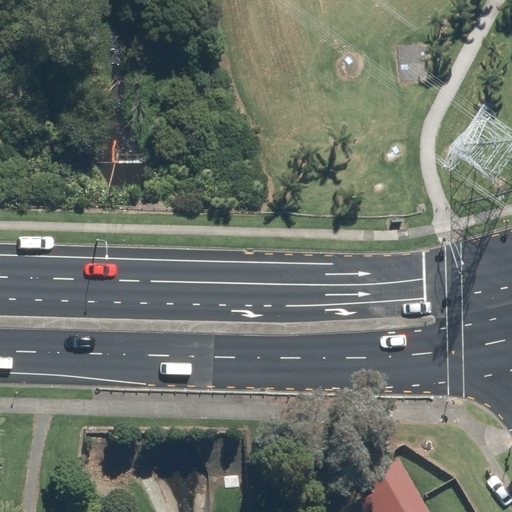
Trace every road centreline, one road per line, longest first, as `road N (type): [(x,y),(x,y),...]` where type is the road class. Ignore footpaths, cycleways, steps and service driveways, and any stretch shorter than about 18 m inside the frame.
road 1 (primary): [(511,340),(368,357),(0,350)]
road 2 (primary): [(0,276),(339,286),(490,267)]
